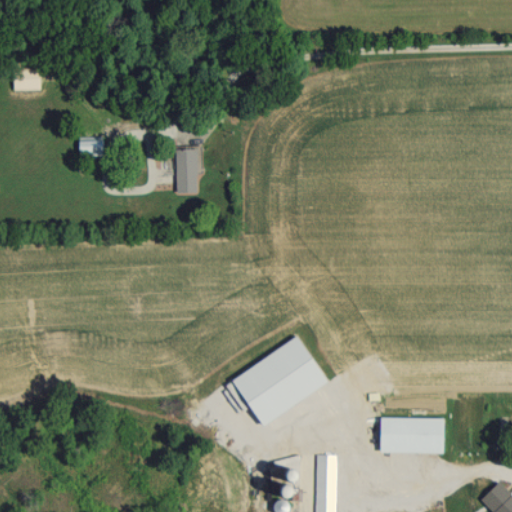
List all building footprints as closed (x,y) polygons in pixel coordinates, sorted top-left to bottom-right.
[(39,90),(39,67),(12,67),(12,90),(39,90)] [(75,137),(75,154),(102,154),(102,137),(75,137)] [(173,192),(195,192),(194,147),(173,147),(173,192)] [(225,377),(255,425),(322,383),(293,336),(225,377)] [(438,451),(438,417),(375,417),(375,451),(438,451)] [(313,511),(334,511),(335,453),(314,453),(313,511)] [(495,483),(495,511),(511,511),(511,483),(495,483)]
